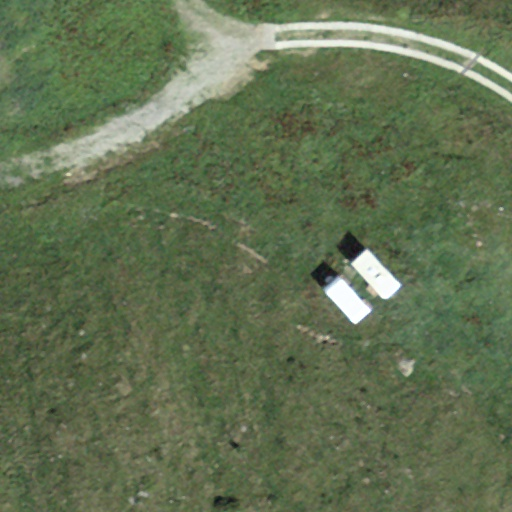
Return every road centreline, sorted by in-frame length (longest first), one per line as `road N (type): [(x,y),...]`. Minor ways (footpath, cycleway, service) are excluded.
road 1 (track): [(511,96),(473,69),(412,47),(362,37),(206,34),(182,0)]
road 2 (track): [(219,36),(160,114),(46,157),(0,146)]
